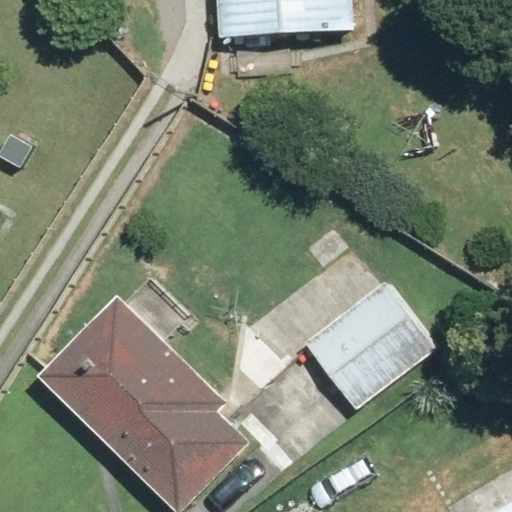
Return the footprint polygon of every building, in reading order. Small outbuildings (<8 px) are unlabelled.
[(364,0),(231,0),(234,44),(366,36),(364,0)] [(55,381),(60,387),(186,511),(197,511),(262,447),(234,419),(246,406),(178,339),(199,317),(158,277),(55,381)] [(447,345),(394,283),(321,345),(374,407),(447,345)] [(323,511),(317,501),(299,511),(323,511)] [(511,511),(511,503),(498,511),(511,511)]
